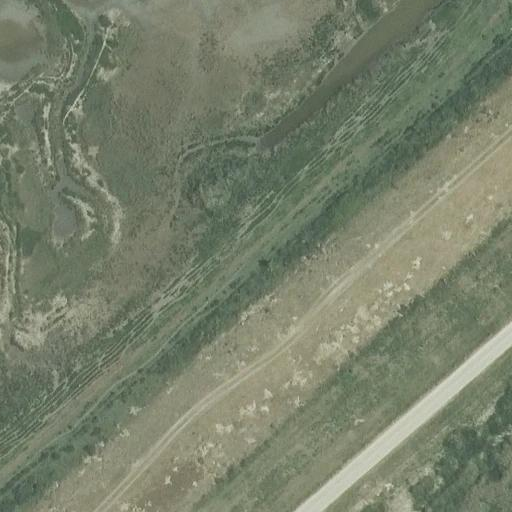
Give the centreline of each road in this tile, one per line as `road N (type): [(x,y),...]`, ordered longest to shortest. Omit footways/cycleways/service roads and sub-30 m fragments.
road 1 (track): [(75,511),(511,112)]
road 2 (track): [(511,335),(312,511)]
